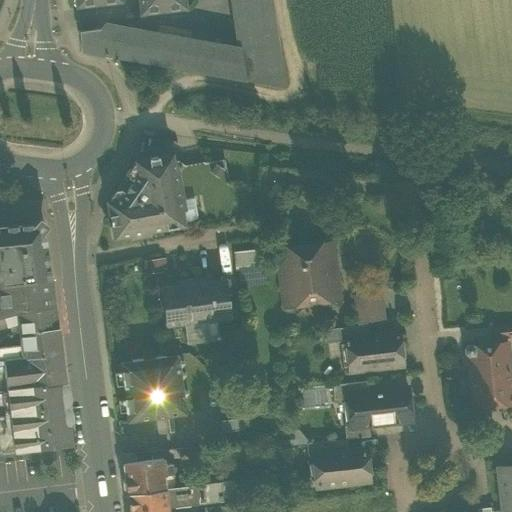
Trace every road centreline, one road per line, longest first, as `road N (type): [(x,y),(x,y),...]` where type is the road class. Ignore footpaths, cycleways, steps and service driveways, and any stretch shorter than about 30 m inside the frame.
road 1 (track): [(511,126),(183,76),(151,119)]
road 2 (tertiary): [(75,264),(106,511)]
road 3 (tertiary): [(80,165),(100,139),(96,92),(75,73),(48,67)]
